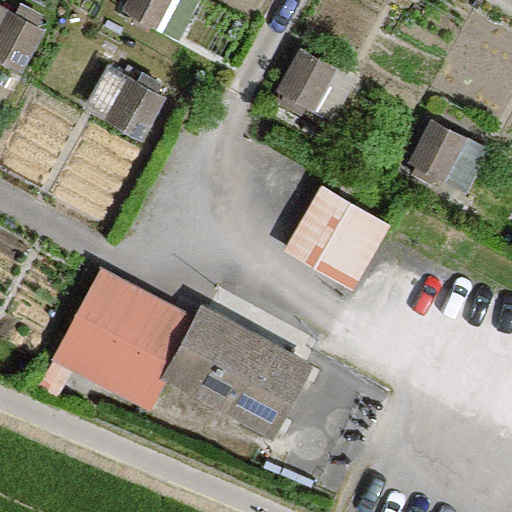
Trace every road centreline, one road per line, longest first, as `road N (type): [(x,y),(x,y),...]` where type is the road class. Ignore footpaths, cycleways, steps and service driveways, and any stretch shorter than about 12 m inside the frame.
road 1 (track): [(0,196),(109,256),(149,248),(290,0)]
road 2 (track): [(168,224),(335,317)]
